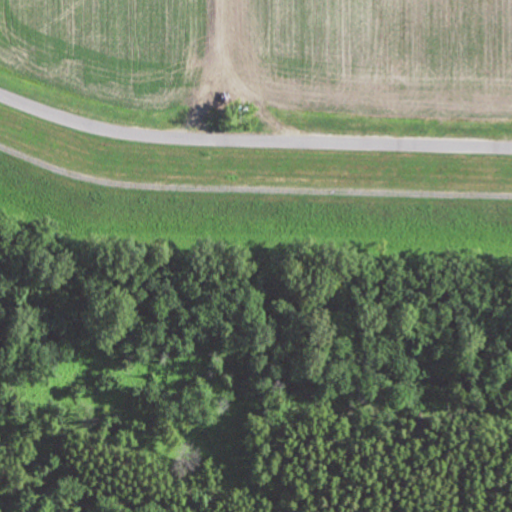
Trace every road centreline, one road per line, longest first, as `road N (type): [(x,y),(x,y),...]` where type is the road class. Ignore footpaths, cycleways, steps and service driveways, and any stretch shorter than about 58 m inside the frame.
road 1 (residential): [(511,146),(141,135),(0,88)]
road 2 (track): [(0,143),(65,170),(148,187),(511,195)]
road 3 (track): [(189,136),(212,78),(220,0)]
